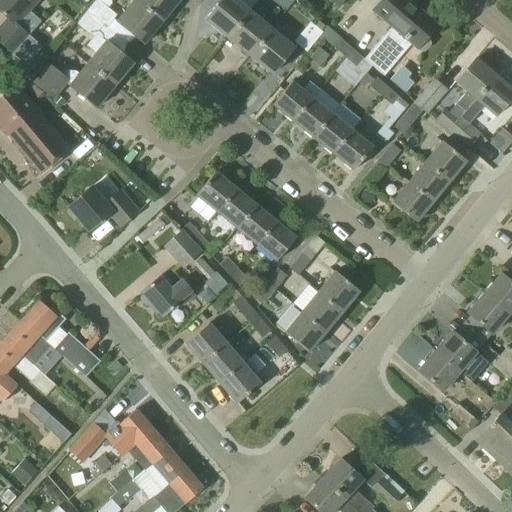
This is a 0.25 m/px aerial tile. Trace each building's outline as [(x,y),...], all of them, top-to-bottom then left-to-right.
[(0,0),(0,10),(9,19),(0,29),(0,41),(27,65),(43,47),(16,23),(37,0),(0,0)] [(96,0),(87,11),(107,28),(117,15),(97,0),(96,0)] [(145,44),(163,21),(136,0),(134,0),(117,22),(145,44)] [(180,0),(136,0),(163,21),(180,0)] [(204,0),(201,5),(210,12),(205,19),(227,38),(250,11),(239,3),(241,0),(204,0)] [(344,0),(333,0),(332,2),(340,9),(346,1),(344,0)] [(364,59),(372,66),(384,76),(412,45),(417,50),(418,49),(420,51),(424,52),(431,45),(430,41),(427,38),(438,26),(407,0),(382,0),(373,11),(392,28),(364,59)] [(227,38),(250,56),(272,29),(260,20),(266,12),(256,3),(250,11),(227,38)] [(87,63),(114,85),(133,63),(105,41),(100,36),(107,28),(87,11),(77,24),(93,37),(86,46),(95,54),(87,63)] [(323,32),(311,22),(294,42),(306,52),(323,32)] [(294,47),(272,29),(250,56),(272,74),(294,47)] [(323,38),(346,57),(353,49),(330,30),(323,38)] [(372,66),(364,59),(353,49),(346,57),(365,74),(372,66)] [(447,131),(495,75),(475,58),(455,81),(467,91),(449,112),(445,109),(435,120),(447,131)] [(114,85),(87,63),(79,74),(76,71),(62,70),(60,72),(45,60),(29,79),(54,100),(58,95),(67,84),(96,107),(114,85)] [(511,96),(511,89),(495,75),(447,131),(468,149),(481,134),(469,123),(484,106),(495,116),(511,96)] [(380,95),(387,87),(376,77),(369,86),(380,95)] [(414,103),(427,114),(448,90),(434,78),(413,102),(414,103)] [(292,121),(319,89),(309,81),(302,90),(292,81),(272,105),(292,121)] [(71,149),(18,85),(0,99),(0,124),(41,174),(71,149)] [(387,87),(380,95),(391,104),(384,112),(390,117),(375,135),(385,143),(394,133),(388,129),(409,105),(387,87)] [(292,121),(312,137),(331,114),(332,115),(340,105),(320,88),(319,89),(292,121)] [(58,95),(54,100),(53,101),(60,107),(65,101),(58,95)] [(427,114),(414,103),(394,127),(403,135),(416,120),(423,126),(430,117),(427,114)] [(331,154),(351,130),(332,115),(331,114),(312,137),(331,154)] [(511,137),(502,129),(489,143),(502,154),(511,141),(511,137)] [(351,130),(331,154),(352,171),(371,147),(351,130)] [(380,157),(389,165),(405,146),(396,138),(380,157)] [(425,162),(449,181),(465,161),(442,141),(425,162)] [(389,165),(380,157),(363,178),(372,186),(389,165)] [(425,162),(409,181),(433,201),(449,181),(425,162)] [(215,212),(234,189),(214,172),(194,195),(198,197),(189,208),(207,222),(216,212),(215,212)] [(433,201),(409,181),(392,201),(416,221),(433,201)] [(67,211),(74,220),(78,217),(89,230),(109,213),(120,227),(138,212),(120,191),(105,204),(91,187),(69,206),(71,208),(67,211)] [(234,228),(253,205),(234,189),(215,212),(216,212),(234,228)] [(364,193),(362,198),(364,202),(369,204),(373,202),(374,197),(372,193),(368,191),(364,193)] [(273,221),(253,205),(234,228),(254,244),(273,221)] [(165,225),(159,218),(136,237),(142,244),(165,225)] [(294,238),(273,221),(254,244),(275,261),(294,238)] [(189,223),(180,231),(190,241),(199,233),(189,223)] [(176,234),(163,246),(183,268),(196,256),(200,252),(190,241),(180,231),(176,234)] [(199,233),(190,241),(200,252),(209,244),(199,233)] [(290,269),(298,275),(315,254),(307,247),(290,269)] [(226,285),(200,257),(193,263),(209,281),(206,284),(214,293),(217,290),(218,292),(226,285)] [(227,257),(219,265),(229,276),(237,268),(227,257)] [(229,276),(239,286),(248,278),(237,268),(229,276)] [(266,282),(276,290),(287,276),(278,268),(266,282)] [(334,271),(317,292),(341,312),(358,291),(334,271)] [(511,283),(501,274),(484,294),(508,314),(511,308),(511,283)] [(170,287),(160,276),(141,292),(142,294),(140,296),(140,299),(146,306),(149,306),(151,304),(161,317),(181,300),(184,304),(195,295),(181,278),(170,287)] [(276,290),(266,282),(253,298),(263,306),(276,290)] [(317,292),(301,311),(324,331),(341,312),(317,292)] [(491,334),(508,314),(484,294),(467,314),(491,334)] [(249,323),(258,315),(241,295),(232,303),(249,323)] [(39,300),(22,319),(51,345),(62,355),(85,378),(101,361),(69,332),(67,335),(58,327),(65,319),(52,307),(50,309),(39,300)] [(324,331),(301,311),(284,331),(308,351),(324,331)] [(258,315),(249,323),(262,338),(271,330),(258,315)] [(22,319),(5,338),(32,362),(31,363),(33,365),(51,345),(22,319)] [(202,364),(225,344),(208,324),(184,344),(202,364)] [(435,351),(459,372),(476,352),(452,331),(435,351)] [(287,350),(275,335),(266,343),(278,358),(287,350)] [(5,338),(0,344),(0,367),(5,373),(12,365),(30,381),(39,371),(33,365),(31,363),(32,362),(5,338)] [(242,363),(225,344),(202,364),(219,383),(242,363)] [(511,366),(511,350),(507,347),(499,356),(511,366)] [(459,372),(435,351),(418,370),(442,391),(459,372)] [(490,366),(511,383),(511,384),(511,382),(511,366),(499,356),(490,366)] [(260,383),(242,363),(219,383),(236,404),(260,383)] [(5,373),(0,367),(0,402),(2,401),(5,399),(10,399),(16,392),(15,387),(18,384),(5,373)] [(511,382),(511,384),(511,383),(503,393),(511,401),(511,382)] [(36,402),(28,411),(55,435),(63,427),(36,402)] [(478,421),(458,403),(448,413),(469,432),(478,421)] [(127,450),(152,428),(136,410),(119,424),(117,421),(114,423),(102,433),(104,436),(121,455),(127,450)] [(104,411),(92,424),(102,433),(114,423),(104,411)] [(496,459),(511,442),(511,424),(501,414),(476,440),(496,459)] [(92,425),(82,436),(94,448),(104,436),(92,425)] [(127,450),(144,471),(169,449),(152,428),(127,450)] [(511,442),(496,459),(511,474),(511,442)] [(169,449),(144,471),(161,491),(186,469),(169,449)] [(104,456),(95,464),(102,472),(111,465),(104,456)] [(12,472),(27,485),(39,472),(24,459),(12,472)] [(323,478),(357,511),(374,511),(372,509),(374,507),(355,489),(363,480),(340,459),(323,478)] [(161,491),(154,496),(161,505),(166,511),(174,511),(202,489),(186,469),(161,491)] [(109,483),(117,493),(132,480),(125,471),(109,483)] [(144,471),(132,480),(140,489),(149,500),(153,496),(154,496),(161,491),(144,471)] [(404,492),(386,473),(371,489),(391,508),(403,496),(401,495),(404,492)] [(357,511),(323,478),(304,498),(318,511),(333,511),(336,509),(339,511),(357,511)] [(117,493),(110,498),(117,507),(140,489),(132,480),(117,493)] [(8,489),(0,497),(8,505),(15,497),(8,489)] [(154,496),(153,496),(149,500),(133,511),(152,511),(161,505),(154,496)]
